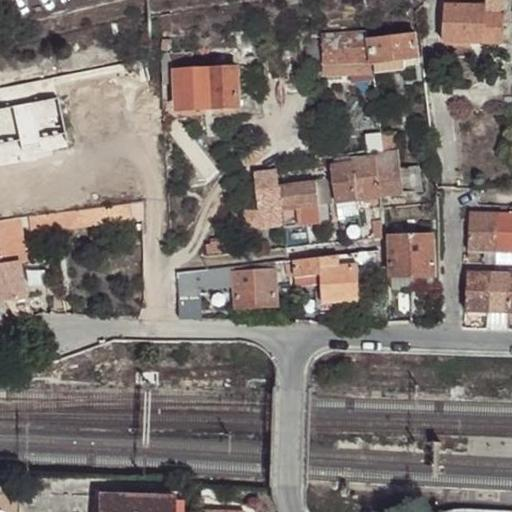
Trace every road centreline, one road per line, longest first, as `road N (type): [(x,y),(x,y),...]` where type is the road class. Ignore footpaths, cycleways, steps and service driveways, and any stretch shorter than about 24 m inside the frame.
road 1 (unknown): [(430,27),(440,337)]
road 2 (unknown): [(174,332),(172,267),(239,157),(291,131),(301,79)]
road 3 (residential): [(48,328),(294,335)]
road 4 (residential): [(294,335),(511,338)]
road 5 (residential): [(294,335),(288,479),(296,511)]
